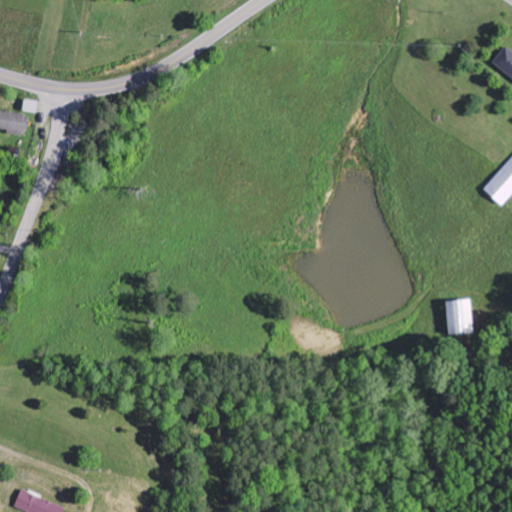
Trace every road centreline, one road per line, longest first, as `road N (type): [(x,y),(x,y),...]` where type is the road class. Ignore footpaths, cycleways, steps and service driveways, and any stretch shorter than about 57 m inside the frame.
road 1 (secondary): [(266,0),(172,63),(122,85),(65,89),(0,75)]
road 2 (residential): [(438,511),(437,442),(447,395),(468,357),(511,315)]
road 3 (tertiary): [(0,299),(50,165),(65,89)]
